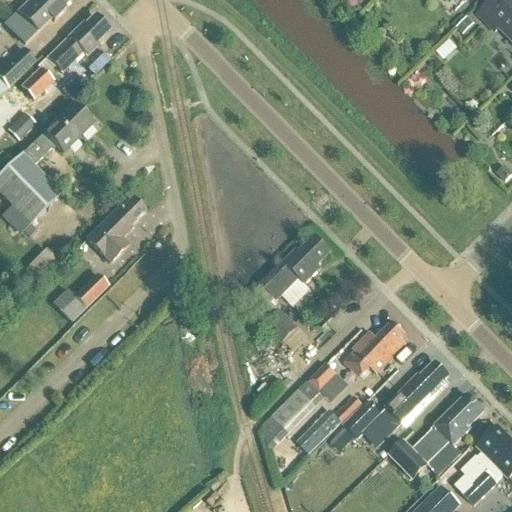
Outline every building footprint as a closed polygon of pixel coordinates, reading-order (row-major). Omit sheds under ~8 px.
[(12,26),(30,44),(38,36),(51,24),(54,27),(65,15),(62,12),(74,0),(73,0),(35,0),(19,17),(19,18),(12,26)] [(503,0),(495,0),(477,18),(495,36),(499,32),(511,45),(511,2),(509,6),(503,0)] [(96,47),(108,35),(94,21),(84,29),(82,27),(47,63),(60,77),(81,57),(85,62),(96,50),(96,47)] [(463,39),(474,28),(467,21),(456,31),(463,39)] [(23,52),(0,74),(0,85),(8,94),(36,66),(23,52)] [(36,107),(56,86),(42,72),(21,92),(36,107)] [(61,199),(34,171),(54,151),(62,160),(65,157),(92,129),(72,109),(0,183),(0,197),(31,229),(61,199)] [(24,117),(7,134),(18,145),(35,128),(24,117)] [(505,186),(511,179),(511,177),(504,170),(496,178),(505,186)] [(129,232),(144,216),(132,204),(120,215),(118,212),(86,244),(110,268),(128,250),(121,243),(131,234),(129,232)] [(333,258),(317,242),(302,257),(299,254),(254,299),(258,318),(265,331),(282,350),(298,334),(271,307),(298,281),(306,290),(320,277),(318,274),(333,258)] [(87,314),(110,291),(99,280),(76,303),(75,303),(66,294),(52,309),(72,329),(87,314)] [(376,377),(406,346),(401,342),(405,338),(394,326),(377,342),(371,336),(353,354),(355,356),(345,365),(360,380),(370,370),(376,377)] [(269,338),(264,342),(270,348),(275,343),(269,338)] [(435,366),(420,381),(418,379),(386,412),(406,431),(448,388),(444,384),(449,380),(435,366)] [(338,379),(329,370),(311,388),(320,397),(338,379)] [(470,429),(483,415),(468,399),(435,432),(436,433),(414,454),(404,444),(390,458),(414,483),(453,444),(456,446),(471,431),(470,429)] [(345,430),(364,410),(355,401),(335,420),(345,430)] [(381,420),(368,406),(364,410),(345,430),(358,443),(381,420)] [(508,484),(511,479),(511,444),(498,431),(477,452),(489,463),(480,471),(473,464),(462,475),(466,480),(456,490),(464,499),(474,510),(497,488),(496,487),(504,479),(508,484)] [(418,511),(458,511),(461,510),(441,490),(418,511)]
